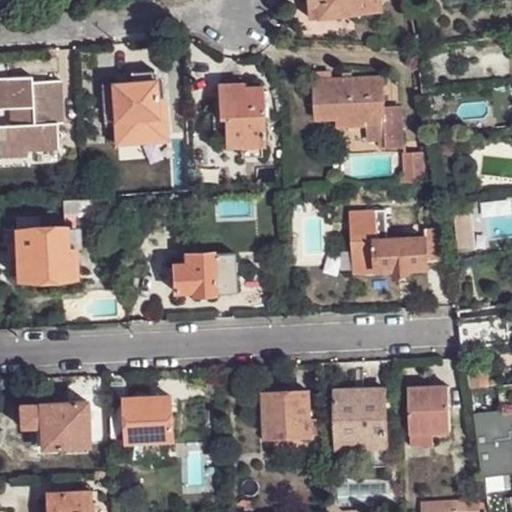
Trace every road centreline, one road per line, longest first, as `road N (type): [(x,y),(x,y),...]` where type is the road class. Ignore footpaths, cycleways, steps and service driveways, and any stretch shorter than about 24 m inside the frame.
road 1 (residential): [(0,353),(437,332)]
road 2 (residential): [(261,4),(0,32)]
